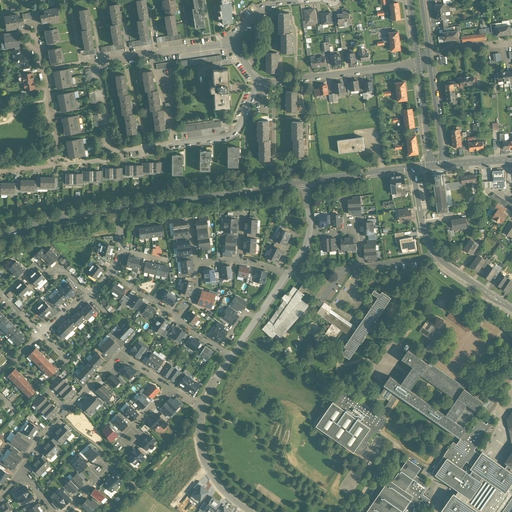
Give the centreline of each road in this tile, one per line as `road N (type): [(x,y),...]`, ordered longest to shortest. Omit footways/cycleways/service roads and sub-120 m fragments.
road 1 (residential): [(229,39),(97,61),(111,152),(230,135),(256,84)]
road 2 (residential): [(0,172),(48,166),(57,153),(30,28)]
road 3 (tertiary): [(304,182),(118,208)]
road 4 (residential): [(418,62),(256,84)]
road 5 (residential): [(178,319),(196,288),(196,265),(238,260),(286,275)]
road 6 (residential): [(322,300),(347,269),(434,255)]
road 7 (residential): [(201,406),(205,467),(248,511)]
